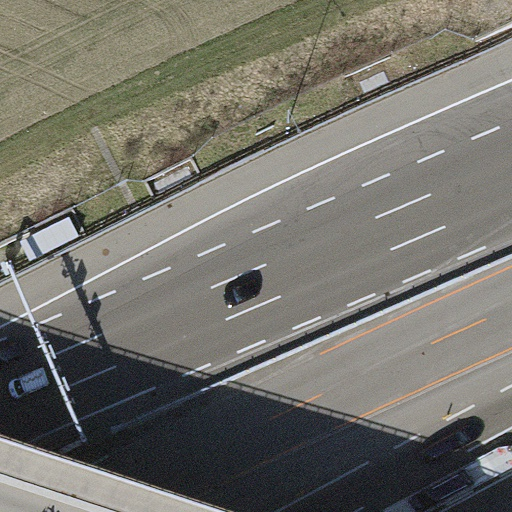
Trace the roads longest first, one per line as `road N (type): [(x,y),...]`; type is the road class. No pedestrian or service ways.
road 1 (motorway): [(511,180),(0,398)]
road 2 (motorway): [(110,511),(260,439),(511,335)]
road 3 (motorway): [(343,511),(511,416)]
